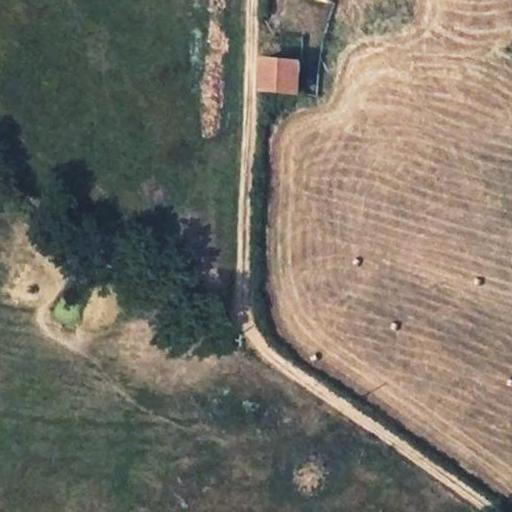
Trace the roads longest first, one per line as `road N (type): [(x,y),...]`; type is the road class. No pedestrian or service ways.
road 1 (track): [(252,0),(242,309),(228,326)]
road 2 (track): [(228,326),(490,511)]
road 3 (track): [(0,176),(228,326)]
